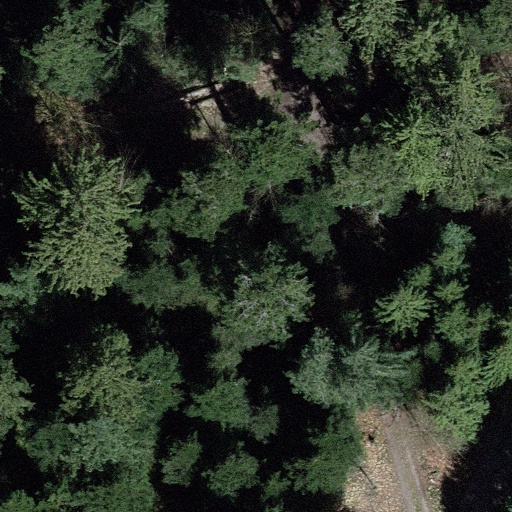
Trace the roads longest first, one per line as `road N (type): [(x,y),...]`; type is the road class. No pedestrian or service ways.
road 1 (track): [(377,0),(389,75),(370,293),(393,427),(422,511)]
road 2 (track): [(0,148),(511,55)]
